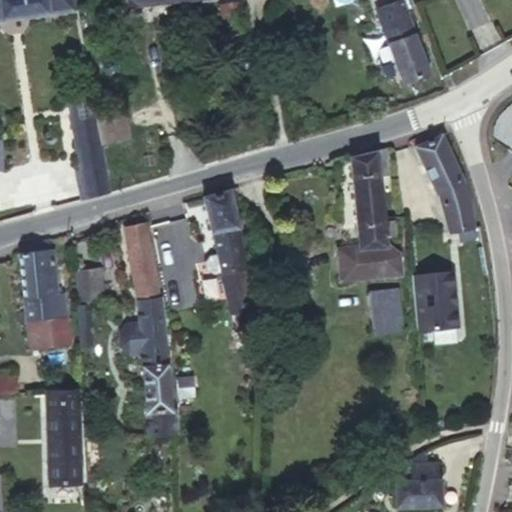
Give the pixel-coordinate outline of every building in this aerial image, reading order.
[(0,0),(0,16),(78,11),(76,0),(0,0)] [(218,0),(120,0),(122,14),(218,0)] [(409,32),(417,30),(403,0),(378,0),(393,39),(409,32)] [(220,37),(241,35),(236,7),(217,10),(220,37)] [(427,69),(409,32),(393,39),(390,40),(403,77),(427,69)] [(431,61),(440,81),(456,71),(447,53),(431,61)] [(87,93),(62,96),(75,200),(100,194),(94,144),(90,115),(87,93)] [(120,111),(90,115),(94,144),(123,141),(120,111)] [(464,229),(480,227),(447,131),(426,140),(445,192),(455,231),(464,229)] [(397,138),(360,148),(363,218),(390,218),(388,161),(397,160),(397,138)] [(256,305),(234,181),(211,187),(222,247),(214,249),(209,255),(210,264),(218,268),(225,267),(233,309),(256,305)] [(143,429),(185,427),(185,393),(177,395),(171,315),(158,216),(131,221),(140,289),(140,316),(143,429)] [(390,240),(390,218),(363,218),(363,242),(390,240)] [(480,227),(464,229),(466,239),(481,237),(480,227)] [(50,229),(20,236),(30,336),(72,332),(68,282),(54,282),(50,229)] [(270,245),(255,246),(259,277),(274,275),(270,245)] [(107,346),(106,268),(78,269),(78,346),(107,346)] [(343,275),(343,296),(364,295),(364,273),(343,275)] [(459,305),(457,275),(416,278),(421,333),(461,330),(460,313),(456,313),(456,310),(459,305)] [(367,291),(373,335),(404,331),(398,287),(367,291)] [(343,326),(343,296),(327,297),(325,327),(343,326)] [(0,383),(8,383),(7,362),(0,363),(0,383)] [(81,478),(74,379),(49,380),(55,480),(81,478)] [(430,455),(410,461),(410,498),(451,498),(450,467),(430,467),(430,455)]
